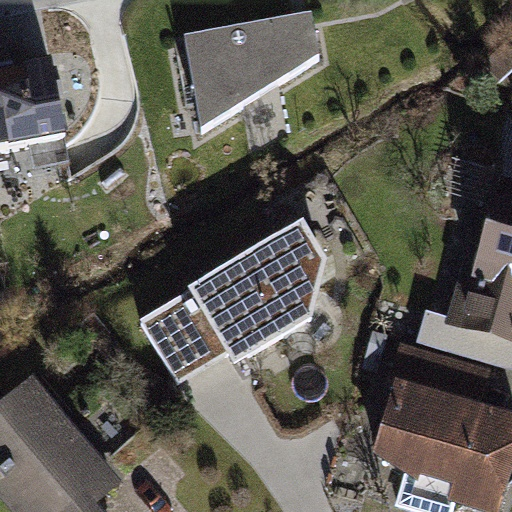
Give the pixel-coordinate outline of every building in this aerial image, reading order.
[(324,14),(185,36),(197,135),(329,55),(324,14)] [(0,148),(64,136),(48,53),(0,62),(0,148)] [(465,280),(450,332),(511,350),(511,197),(509,196),(483,285),(465,280)] [(308,242),(146,334),(183,393),(234,363),(242,378),(317,331),(330,279),(308,242)] [(402,397),(380,474),(464,498),(459,511),(510,511),(511,507),(511,426),(487,420),(498,382),(406,356),(394,395),(402,397)] [(42,393),(0,427),(0,504),(6,511),(99,511),(123,492),(42,393)]
